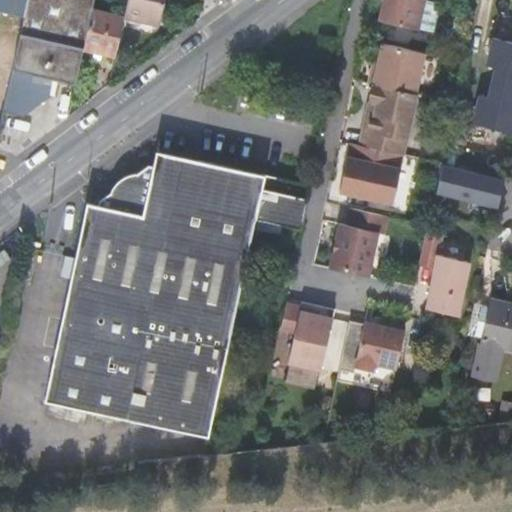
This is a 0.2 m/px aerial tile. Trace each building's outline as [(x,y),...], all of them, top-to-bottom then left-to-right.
[(0,0),(0,9),(25,16),(28,0),(0,0)] [(28,0),(25,16),(22,30),(13,69),(3,111),(25,116),(51,96),(55,78),(77,83),(85,48),(93,9),(95,0),(28,0)] [(128,0),(125,17),(127,17),(142,20),(161,24),(165,0),(128,0)] [(384,0),(380,20),(418,28),(424,0),(384,0)] [(125,17),(93,9),(85,48),(117,56),(125,17)] [(141,27),(142,20),(127,17),(125,23),(141,27)] [(330,58),(334,38),(322,35),(318,55),(330,58)] [(511,42),(494,38),(487,65),(496,67),(489,98),(480,95),(473,123),(511,132),(511,42)] [(372,66),(369,82),(362,89),(372,91),(405,98),(425,52),(382,42),(379,60),(377,67),(372,66)] [(372,91),(362,89),(358,107),(366,109),(363,120),(356,118),(352,135),(360,137),(356,152),(349,150),(339,148),(329,196),(382,208),(393,160),(406,98),(405,98),(372,91)] [(366,109),(358,107),(356,118),(363,120),(366,109)] [(360,137),(352,135),(349,150),(356,152),(360,137)] [(250,226),(297,235),(306,189),(194,165),(151,156),(148,171),(143,170),(130,179),(127,179),(123,180),(120,181),(117,183),(114,185),(111,188),(108,191),(107,195),(106,199),(94,208),(93,212),(83,210),(41,407),(204,441),(250,226)] [(438,190),(500,206),(508,176),(446,159),(438,190)] [(379,220),(342,211),(339,228),(330,226),(327,242),(324,255),(320,271),(360,279),(369,236),(375,237),(379,220)] [(436,236),(421,233),(414,267),(430,271),(421,310),(450,316),(463,262),(432,256),(436,236)] [(482,341),(511,348),(511,303),(492,299),(482,341)] [(301,312),(277,307),(272,332),(288,335),(281,365),(314,372),(325,321),(310,318),(304,317),(301,312)] [(302,307),(301,312),(304,317),(310,318),(313,308),(302,307)] [(358,327),(343,324),(332,372),(348,376),(349,370),(369,374),(370,366),(391,371),(399,333),(358,325),(358,327)]
